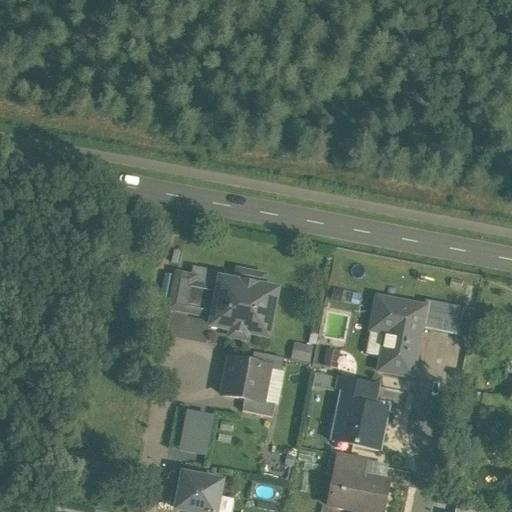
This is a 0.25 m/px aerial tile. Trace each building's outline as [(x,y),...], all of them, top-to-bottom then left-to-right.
[(276,294),(221,283),(214,319),(212,328),(267,339),(276,294)] [(219,292),(187,286),(182,313),(214,319),(219,292)] [(424,309),(377,300),(370,333),(386,336),(378,373),(411,380),(421,331),(425,310),(424,309)] [(462,311),(425,303),(424,309),(425,310),(421,331),(457,338),(462,311)] [(282,360),(253,355),(251,366),(269,370),(269,371),(280,373),(282,360)] [(251,366),(229,362),(223,398),(244,402),(262,405),(262,404),(269,371),(269,370),(251,366)] [(367,385),(339,380),(337,393),(342,394),(342,393),(365,398),(367,385)] [(323,391),(314,441),(327,443),(337,393),(323,391)] [(365,398),(342,393),(342,394),(332,444),(379,454),(387,410),(363,405),(365,398)] [(262,405),(244,402),(242,413),(271,419),(274,406),(262,404),(262,405)] [(215,417),(186,412),(179,452),(207,457),(215,417)] [(359,462),(337,458),(334,474),(356,478),(359,462)] [(356,478),(334,474),(327,507),(349,511),(360,511),(361,511),(383,511),(389,485),(356,478)] [(216,511),(222,484),(183,476),(176,511),(177,511),(216,511)]
